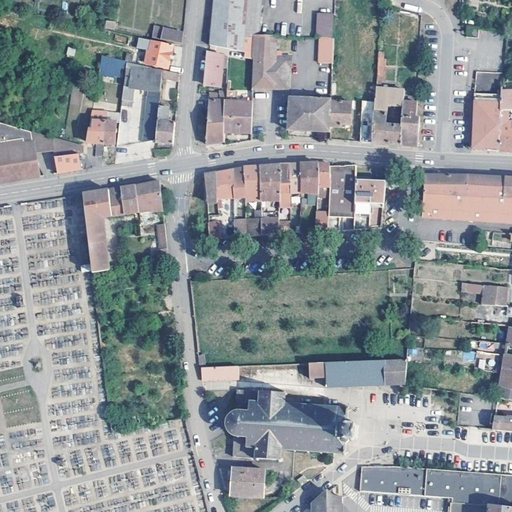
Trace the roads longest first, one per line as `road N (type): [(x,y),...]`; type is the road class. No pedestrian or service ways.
road 1 (residential): [(221,511),(199,419),(177,166)]
road 2 (secondary): [(186,164),(297,150),(440,160)]
road 3 (residential): [(440,160),(448,36),(437,13),(408,0)]
road 4 (secondary): [(0,194),(177,166)]
road 5 (residential): [(186,164),(196,0)]
road 6 (residential): [(401,444),(352,459),(282,511)]
